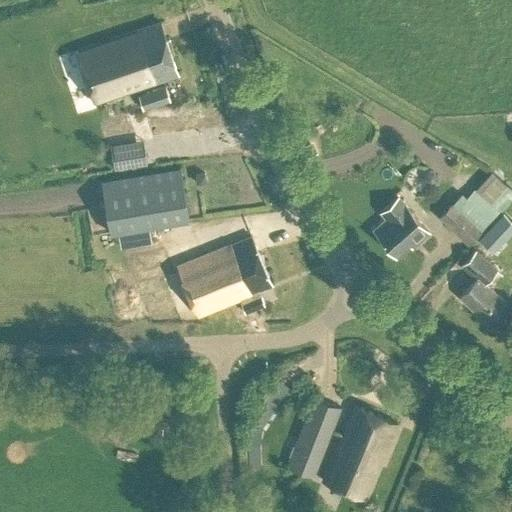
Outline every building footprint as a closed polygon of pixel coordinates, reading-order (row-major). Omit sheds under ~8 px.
[(160,22),(77,50),(80,61),(94,103),(142,87),(163,81),(178,75),(160,22)] [(6,31),(0,32),(0,150),(9,179),(102,149),(74,62),(21,79),(6,31)] [(143,92),(137,94),(142,106),(168,97),(164,84),(143,92)] [(142,138),(109,143),(113,169),(146,163),(142,138)] [(311,141),(303,145),(308,157),(316,153),(311,141)] [(108,231),(187,217),(178,166),(100,179),(108,231)] [(466,241),(497,207),(511,191),(511,186),(491,167),(465,195),(460,191),(438,215),(466,241)] [(427,169),(423,173),(423,178),(428,183),(433,182),(437,178),(437,173),(432,168),(427,169)] [(409,244),(426,230),(396,194),(380,207),(385,215),(371,226),(394,253),(407,242),(409,244)] [(511,231),(511,219),(504,212),(479,238),(493,252),(511,231)] [(269,284),(250,235),(179,263),(198,312),(240,296),(245,311),(262,305),(256,289),(269,284)] [(491,250),(482,242),(476,249),(474,248),(461,262),(476,276),(458,295),(485,319),(503,300),(482,281),(495,267),(484,257),(491,250)] [(309,475),(319,454),(340,405),(316,394),(286,465),(309,475)] [(109,404),(110,424),(144,422),(143,401),(109,404)] [(396,421),(355,403),(322,478),(363,497),(396,421)]
